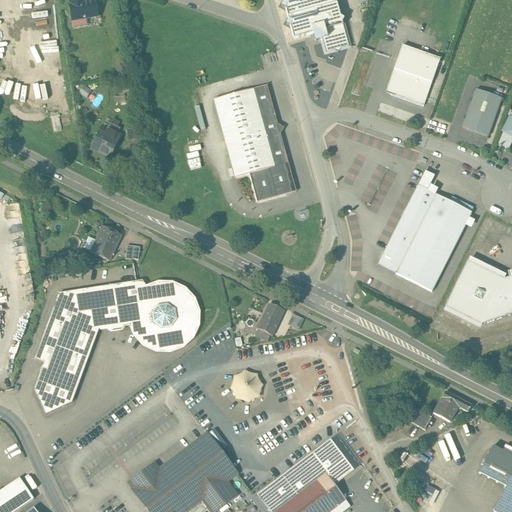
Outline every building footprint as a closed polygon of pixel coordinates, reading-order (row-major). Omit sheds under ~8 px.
[(84,3),(83,0),(68,0),(72,21),(98,17),(95,2),(84,3)] [(282,0),(283,2),(281,6),(285,9),(288,20),(286,24),(290,26),(293,39),(342,26),(342,23),(344,19),(340,17),(336,4),(300,14),(296,0),(282,0)] [(296,0),(301,14),(336,4),(335,0),(296,0)] [(348,47),(345,36),(343,26),(313,34),(315,40),(315,41),(315,42),(316,41),(322,40),(326,53),(334,51),(338,53),(340,49),(348,47)] [(440,59),(402,46),(387,89),(390,95),(423,107),(440,59)] [(260,202),(297,192),(268,84),(214,99),(236,179),(252,175),(260,202)] [(501,99),(476,90),(464,122),(468,130),(488,137),(501,99)] [(104,135),(103,135),(99,133),(91,149),(109,158),(113,150),(110,148),(120,129),(110,124),(104,135)] [(128,141),(130,141),(140,140),(138,128),(126,130),(128,141)] [(507,148),(508,147),(511,139),(511,135),(504,131),(499,144),(507,148)] [(427,191),(431,182),(434,176),(425,172),(417,186),(427,191)] [(471,213),(454,204),(427,191),(417,186),(385,250),(403,259),(399,267),(396,274),(431,292),(471,213)] [(102,227),(91,251),(90,253),(109,262),(112,256),(113,257),(114,256),(113,255),(121,236),(102,227)] [(131,260),(134,260),(138,260),(140,248),(133,247),(131,260)] [(378,265),(396,274),(399,267),(403,259),(385,250),(378,265)] [(509,278),(504,280),(493,274),(494,272),(488,269),(487,271),(467,262),(445,307),(481,325),(511,314),(511,271),(507,273),(509,278)] [(46,415),(69,404),(71,403),(72,403),(99,328),(111,327),(112,330),(119,328),(119,325),(131,324),(136,335),(144,345),(156,350),(169,351),(181,346),(191,337),(196,325),(197,312),(192,300),(183,291),(172,285),(171,285),(159,285),(147,289),(142,281),(58,294),(34,360),(43,363),(43,364),(34,389),(46,415)] [(287,312),(269,303),(256,329),(274,338),(287,312)] [(298,330),(304,319),(293,314),(288,325),(298,330)] [(229,387),(237,401),(242,398),(245,404),(264,394),(253,373),(249,376),(246,370),(231,378),(234,384),(229,387)] [(471,406),(445,393),(433,414),(450,423),(459,408),(468,412),(471,406)] [(411,404),(403,416),(412,422),(420,410),(411,404)] [(432,417),(420,410),(412,422),(424,430),(432,417)] [(187,450),(178,456),(177,456),(177,457),(168,463),(167,464),(159,471),(158,470),(157,471),(158,471),(152,475),(151,476),(146,480),(146,479),(145,480),(141,484),(140,484),(132,490),(133,491),(137,497),(137,498),(138,497),(142,503),(142,504),(143,504),(147,510),(147,511),(148,511),(187,511),(194,506),(194,507),(195,506),(202,500),(210,511),(214,511),(220,508),(220,509),(221,508),(228,502),(228,503),(229,502),(236,496),(236,497),(237,496),(236,495),(231,489),(232,489),(231,488),(226,482),(236,475),(237,475),(236,474),(229,465),(230,465),(229,464),(228,464),(222,455),(221,454),(214,445),(215,445),(214,444),(207,435),(207,434),(206,435),(197,442),(197,441),(196,442),(188,449),(187,449),(186,449),(187,450)] [(331,511),(346,501),(334,486),(353,471),(330,440),(251,501),(257,509),(263,504),(269,511),(331,511)] [(511,511),(511,456),(492,447),(479,474),(506,488),(493,511),(511,511)] [(20,479),(0,491),(0,511),(14,511),(34,499),(20,479)]
